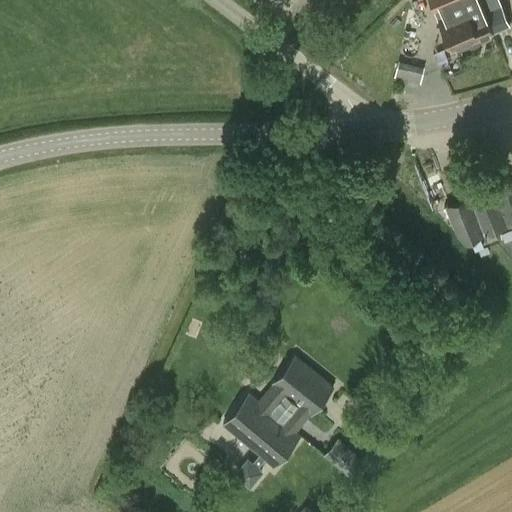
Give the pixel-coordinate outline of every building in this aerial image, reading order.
[(479,37),(493,32),(479,0),(430,0),(435,10),(438,9),(448,5),(451,13),(444,16),(441,17),(438,18),(451,49),(466,43),(467,45),(472,48),(478,45),(480,40),(479,37)] [(479,0),(493,32),(509,25),(498,0),(479,0)] [(400,64),(398,74),(424,80),(427,69),(400,64)] [(511,178),(445,205),(457,234),(466,242),(493,231),(511,251),(511,178)] [(296,431),(333,386),(296,355),(258,400),(249,393),(223,424),(274,466),(300,434),(296,431)] [(351,478),(365,460),(338,437),(323,455),(351,478)] [(260,485),(263,472),(250,469),(247,482),(260,485)]
